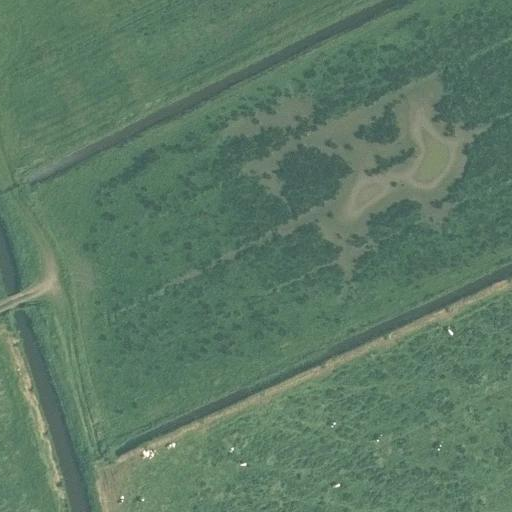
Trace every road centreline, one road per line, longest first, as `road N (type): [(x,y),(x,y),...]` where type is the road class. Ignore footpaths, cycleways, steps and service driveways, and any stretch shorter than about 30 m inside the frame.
road 1 (track): [(52,287),(104,475),(180,507)]
road 2 (track): [(0,156),(38,230),(52,287)]
